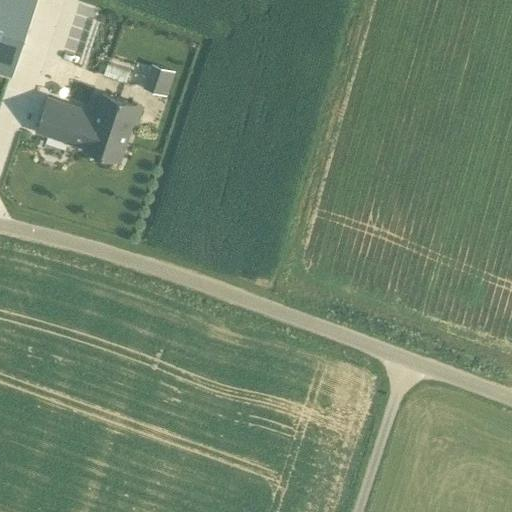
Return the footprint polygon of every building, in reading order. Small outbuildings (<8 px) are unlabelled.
[(0,0),(0,68),(11,72),(35,0),(0,0)] [(147,60),(139,86),(165,95),(174,68),(147,60)] [(125,82),(129,71),(107,63),(103,75),(125,82)] [(85,146),(84,147),(119,159),(132,119),(136,120),(141,105),(137,104),(137,103),(103,91),(96,113),(85,145),(85,146)] [(48,97),(37,129),(85,145),(96,113),(48,97)]
